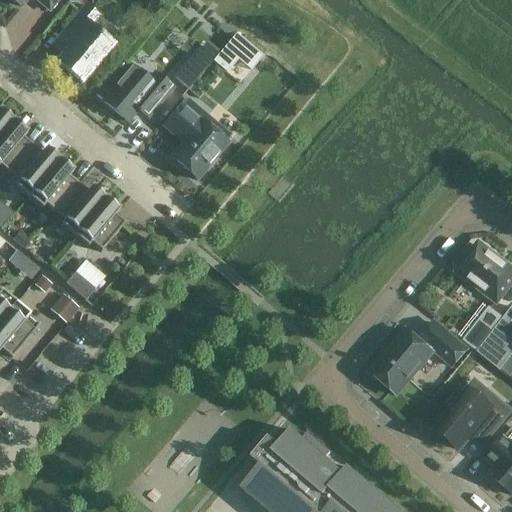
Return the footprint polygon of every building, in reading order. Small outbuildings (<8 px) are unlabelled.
[(10,0),(21,8),(27,0),(36,0),(36,1),(49,12),(59,0),(10,0)] [(86,7),(76,19),(63,34),(73,44),(56,64),(82,85),(114,46),(90,26),(98,17),(86,7)] [(233,42),(242,50),(250,41),(241,34),(233,42)] [(132,69),(116,87),(103,102),(96,96),(95,96),(127,124),(138,111),(149,120),(162,105),(173,91),(153,74),(147,82),(132,69)] [(196,182),(209,166),(227,145),(202,124),(207,118),(186,100),(163,128),(175,138),(177,136),(185,142),(170,160),(196,182)] [(0,139),(13,124),(4,116),(0,122),(0,121),(0,139)] [(13,124),(0,139),(0,168),(8,176),(32,148),(22,140),(27,135),(13,124)] [(14,188),(28,199),(59,162),(45,151),(41,156),(32,148),(8,176),(18,183),(14,188)] [(73,174),(67,169),(59,162),(28,199),(41,211),(45,207),(54,214),(78,187),(68,179),(73,174)] [(60,226),(74,238),(105,201),(91,189),(87,194),(78,187),(54,214),(63,222),(60,226)] [(118,213),(113,208),(105,201),(74,238),(87,249),(91,245),(101,254),(124,226),(123,225),(114,218),(118,213)] [(1,210),(0,211),(0,230),(11,218),(1,210)] [(12,242),(23,251),(30,242),(20,233),(12,242)] [(31,242),(24,251),(33,258),(40,250),(31,242)] [(511,273),(478,247),(458,274),(496,303),(511,282),(511,273)] [(85,303),(95,291),(75,274),(65,286),(85,303)] [(41,277),(33,287),(43,295),(51,285),(41,277)] [(0,352),(11,361),(39,327),(28,319),(30,317),(1,293),(0,293),(0,352)] [(62,296),(49,311),(66,325),(79,310),(62,296)] [(488,309),(462,342),(476,353),(502,320),(488,309)] [(418,343),(406,333),(378,366),(376,365),(366,376),(374,382),(376,380),(396,398),(434,353),(452,368),(466,352),(434,325),(418,343)] [(511,335),(499,325),(476,354),(499,372),(511,356),(511,335)] [(451,409),(434,430),(460,452),(473,436),(478,436),(479,435),(486,441),(485,442),(486,443),(511,413),(486,392),(479,401),(467,391),(463,395),(458,391),(446,405),(451,409)] [(506,455),(488,476),(511,496),(511,429),(497,447),(506,455)] [(397,511),(348,470),(349,469),(348,469),(342,475),(335,470),(336,470),(335,469),(334,469),(324,461),(330,454),(307,435),(301,441),(291,433),(292,432),(291,432),(277,448),(268,440),(251,460),(260,468),(240,491),(241,492),(242,492),(252,500),(246,506),(252,511),(397,511)]
